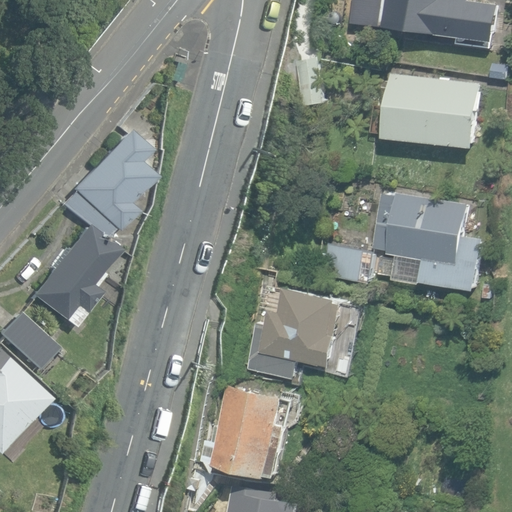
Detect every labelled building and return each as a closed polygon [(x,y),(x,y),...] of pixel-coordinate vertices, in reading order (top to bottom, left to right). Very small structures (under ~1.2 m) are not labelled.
[(498,40),(502,3),(478,0),(386,0),(384,26),(498,40)] [(300,60),(310,105),(332,100),(322,55),(300,60)] [(169,79),(178,81),(184,63),(175,60),(169,79)] [(389,135),(477,145),(485,81),(396,71),(389,135)] [(62,202),(105,237),(114,227),(117,229),(136,208),(127,200),(152,173),(137,159),(149,147),(127,127),(72,186),(74,188),(62,202)] [(424,279),(480,288),(488,236),(468,233),(473,201),(401,190),(401,194),(385,192),(376,247),(392,249),(391,252),(427,258),(424,279)] [(31,291),(74,324),(100,289),(94,285),(104,272),(101,270),(118,247),(85,221),(31,291)] [(326,273),(374,281),(379,249),(332,241),(326,273)] [(382,271),(399,273),(401,258),(383,256),(382,271)] [(253,363),(267,365),(269,351),(338,363),(350,301),(344,300),(345,297),(288,286),(284,311),(273,309),(270,324),(261,323),(253,363)] [(485,300),(494,300),(495,286),(486,286),(485,300)] [(0,329),(0,334),(36,368),(57,345),(18,309),(0,329)] [(0,447),(48,395),(0,350),(0,447)] [(217,463),(274,474),(275,472),(284,473),(293,422),(284,420),(289,394),(231,383),(224,424),(219,423),(216,441),(220,442),(217,463)] [(299,511),(301,501),(277,496),(279,487),(237,479),(231,511),(299,511)]
